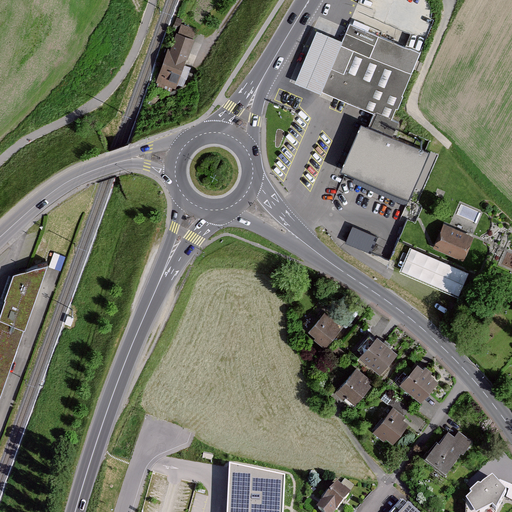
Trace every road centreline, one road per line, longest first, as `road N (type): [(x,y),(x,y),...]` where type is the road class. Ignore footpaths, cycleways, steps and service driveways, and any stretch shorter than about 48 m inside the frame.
road 1 (primary): [(169,259),(110,399),(76,511)]
road 2 (secondary): [(295,237),(422,327),(468,378)]
road 3 (residential): [(468,378),(364,511)]
road 4 (track): [(451,0),(410,108),(448,145)]
road 5 (tertiary): [(132,158),(65,182),(0,232)]
